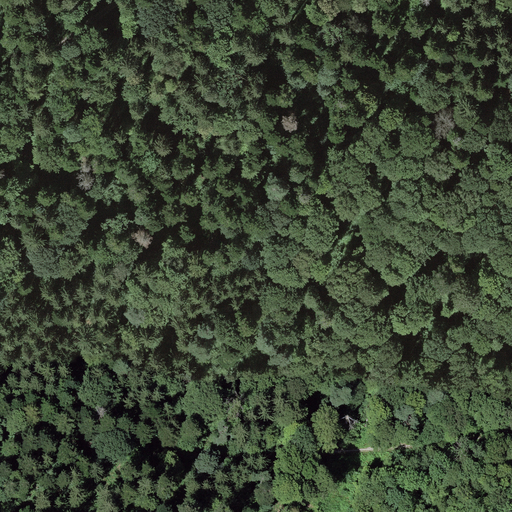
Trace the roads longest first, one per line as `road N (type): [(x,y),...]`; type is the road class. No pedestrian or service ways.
road 1 (track): [(0,91),(73,76),(138,42),(249,16),(371,45),(484,146),(511,211)]
road 2 (track): [(511,434),(222,458),(0,427)]
road 3 (track): [(0,88),(120,0)]
